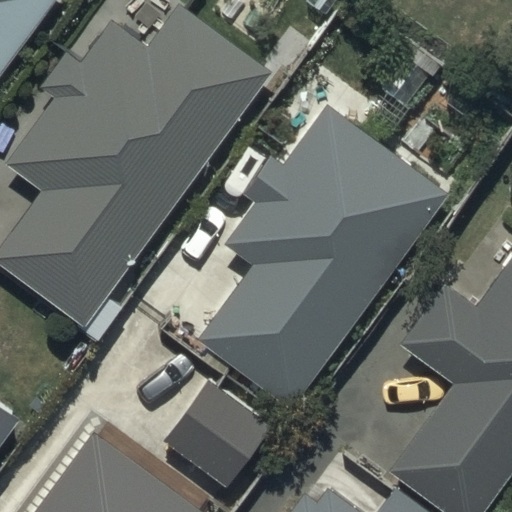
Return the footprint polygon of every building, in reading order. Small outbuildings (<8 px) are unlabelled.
[(0,0),(0,67),(49,0),(0,0)] [(272,65),(183,0),(175,0),(149,36),(114,10),(82,54),(67,48),(42,82),(54,91),(3,161),(36,185),(0,234),(0,263),(83,324),(272,65)] [(511,85),(511,63),(501,78),(511,85)] [(287,400),(442,186),(323,100),(281,157),(267,147),(239,186),(251,195),(221,236),(251,258),(196,334),(287,400)] [(400,475),(449,511),(473,511),(511,460),(511,247),(474,300),(442,277),(398,337),(451,376),(386,465),(400,475)] [(267,421),(204,375),(161,435),(223,480),(267,421)] [(0,430),(14,413),(0,402),(0,430)] [(200,511),(205,505),(90,424),(27,511),(200,511)] [(449,511),(400,475),(372,511),(370,511),(327,480),(316,494),(300,482),(278,511),(449,511)]
